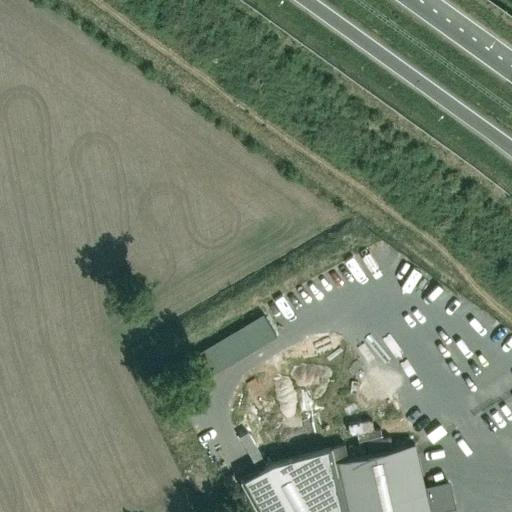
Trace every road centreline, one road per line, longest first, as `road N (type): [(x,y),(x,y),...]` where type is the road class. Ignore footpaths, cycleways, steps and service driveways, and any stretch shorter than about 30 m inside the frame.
road 1 (primary): [(305,0),(511,147)]
road 2 (primary): [(511,74),(408,0)]
